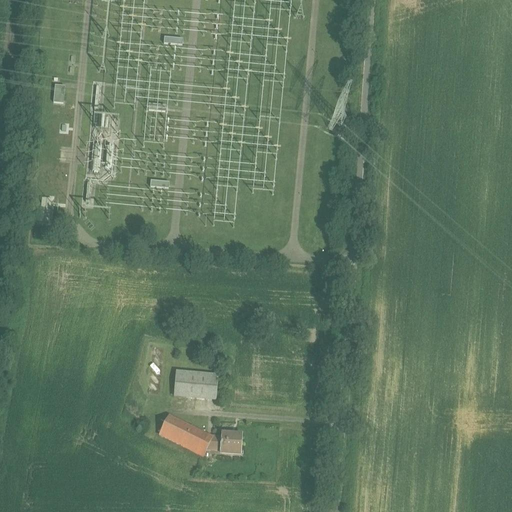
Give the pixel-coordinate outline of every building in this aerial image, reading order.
[(65,88),(56,87),(54,104),(64,105),(65,88)] [(327,226),(317,225),(315,242),(325,243),(327,226)] [(217,377),(175,373),(173,397),(215,400),(217,377)] [(212,438),(169,416),(159,436),(202,458),(206,450),(212,438)] [(235,435),(221,434),(221,438),(212,438),(206,450),(220,452),(220,453),(242,454),(243,437),(235,436),(235,435)]
